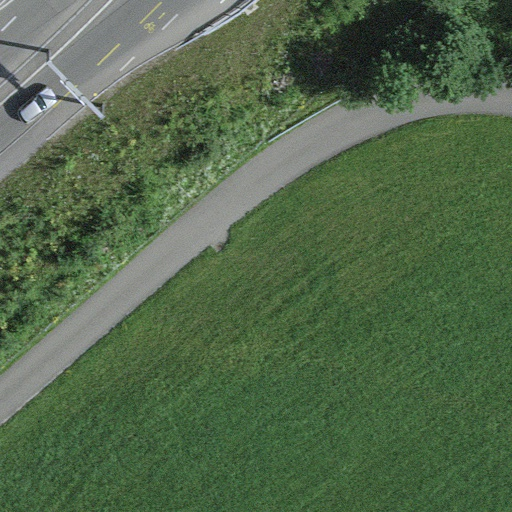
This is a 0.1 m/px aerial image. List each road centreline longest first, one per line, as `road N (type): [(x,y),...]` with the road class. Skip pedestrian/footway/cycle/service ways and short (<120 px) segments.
road 1 (unclassified): [(0,411),(268,177),(350,123),(435,101),(511,103)]
road 2 (primary): [(0,127),(151,0)]
